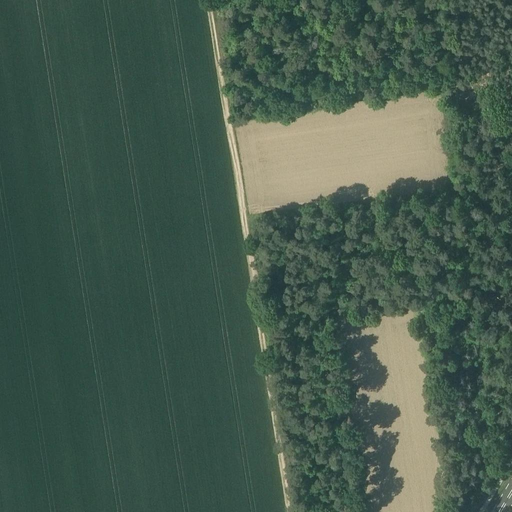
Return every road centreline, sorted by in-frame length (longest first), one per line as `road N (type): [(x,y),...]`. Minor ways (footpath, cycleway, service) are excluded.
road 1 (track): [(205,0),(292,511)]
road 2 (track): [(426,0),(475,322),(503,462),(511,468)]
